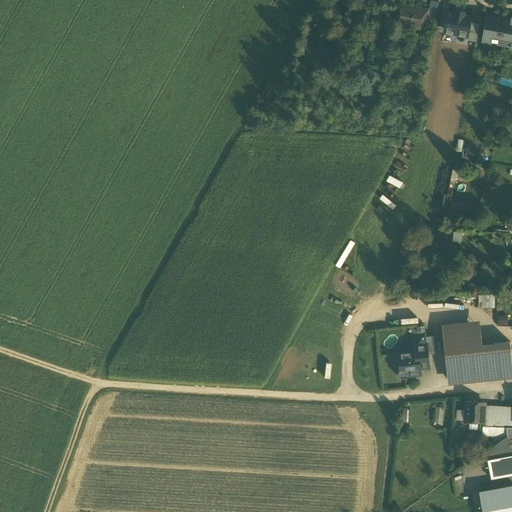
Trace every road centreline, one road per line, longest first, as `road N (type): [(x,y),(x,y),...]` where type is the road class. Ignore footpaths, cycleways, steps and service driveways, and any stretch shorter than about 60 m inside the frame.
road 1 (track): [(48,511),(99,382),(307,0)]
road 2 (track): [(0,348),(99,382),(392,396)]
road 3 (residential): [(392,396),(511,384)]
